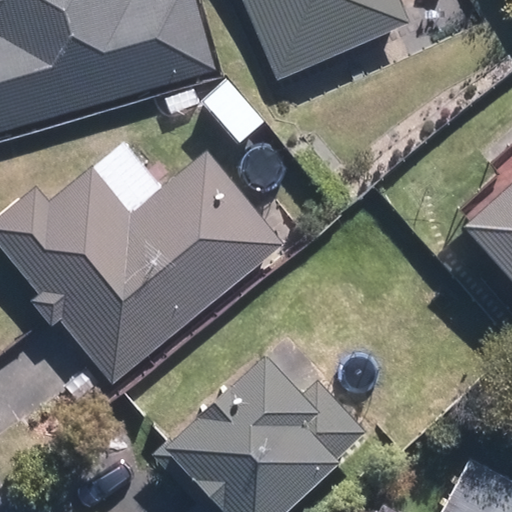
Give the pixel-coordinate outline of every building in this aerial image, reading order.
[(0,0),(0,128),(215,69),(195,0),(0,0)] [(236,0),(270,84),(410,28),(399,0),(236,0)] [(53,200),(36,179),(0,208),(0,254),(29,290),(21,297),(46,327),(55,320),(109,384),(281,241),(202,146),(155,185),(120,144),(53,200)] [(511,167),(451,224),(511,289),(511,167)] [(277,511),(366,434),(314,375),(295,392),(259,351),(153,444),(201,500),(187,511),(277,511)] [(393,511),(372,501),(365,511),(511,511),(511,473),(468,450),(435,511),(393,511)]
